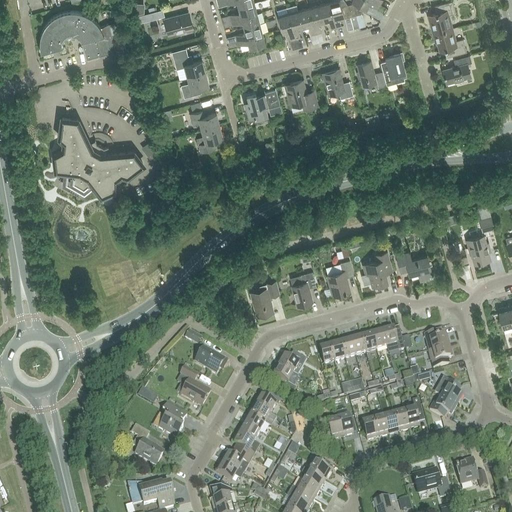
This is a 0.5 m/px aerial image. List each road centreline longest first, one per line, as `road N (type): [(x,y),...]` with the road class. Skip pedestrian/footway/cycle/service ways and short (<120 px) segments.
road 1 (residential): [(198,511),(190,482),(266,337),(394,300),(462,309)]
road 2 (secondary): [(110,333),(258,214),(414,163)]
road 3 (residential): [(226,81),(377,40),(402,7)]
road 4 (residential): [(353,499),(351,489),(370,464),(462,438),(486,410)]
